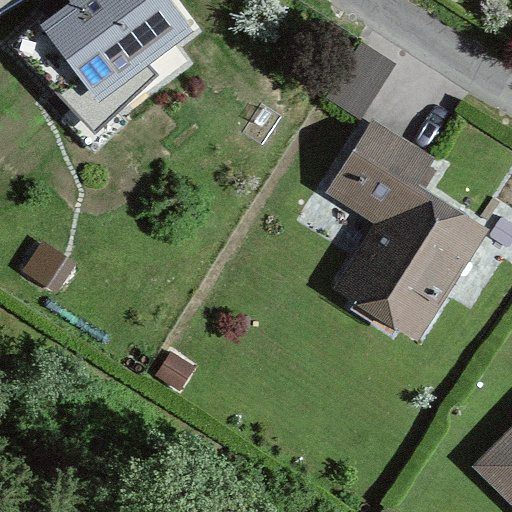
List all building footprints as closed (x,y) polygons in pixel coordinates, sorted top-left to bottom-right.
[(0,0),(0,8),(17,0),(0,0)] [(173,0),(70,0),(41,21),(104,112),(153,79),(141,62),(192,27),(173,0)] [(331,94),(367,111),(394,56),(358,38),(331,94)] [(450,166),(371,116),(320,196),(370,227),(335,282),(426,340),(497,229),(435,190),(450,166)] [(511,419),(472,461),(511,498),(511,419)]
